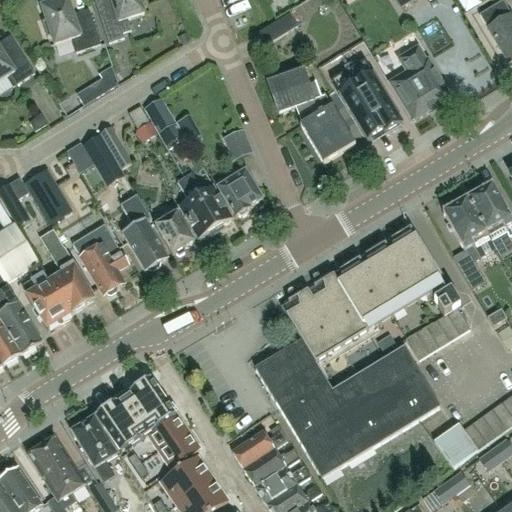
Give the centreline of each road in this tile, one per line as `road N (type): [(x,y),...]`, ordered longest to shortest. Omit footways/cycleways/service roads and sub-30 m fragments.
road 1 (residential): [(0,167),(21,164),(220,42)]
road 2 (tertiary): [(310,243),(511,119)]
road 3 (residential): [(310,243),(220,42)]
road 4 (residential): [(142,337),(252,511)]
road 5 (tertiary): [(142,337),(310,243)]
road 6 (tertiary): [(0,429),(23,405),(142,337)]
